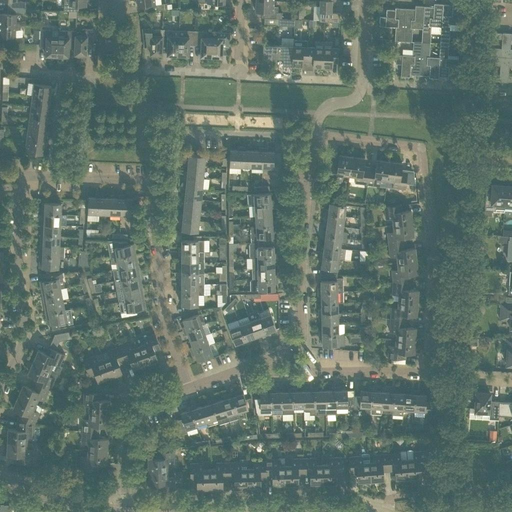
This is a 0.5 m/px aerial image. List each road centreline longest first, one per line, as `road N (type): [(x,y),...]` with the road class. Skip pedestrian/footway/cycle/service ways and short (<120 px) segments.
road 1 (residential): [(292,350),(307,372),(430,374),(433,253),(420,148),(315,137)]
road 2 (residential): [(186,389),(159,312),(150,185),(21,177)]
road 3 (residential): [(292,350),(300,335),(298,256),(315,137)]
road 4 (residential): [(0,391),(22,336),(20,188)]
road 5 (residential): [(124,511),(129,417),(186,389)]
road 6 (residential): [(0,478),(122,511)]
road 7 (residential): [(122,70),(93,77),(0,60)]
road 8 (residential): [(360,82),(239,75)]
